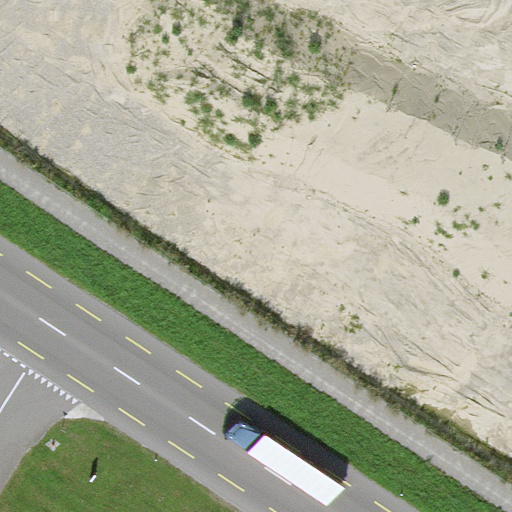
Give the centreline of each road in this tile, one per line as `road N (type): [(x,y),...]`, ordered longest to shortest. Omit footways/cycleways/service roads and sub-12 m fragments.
road 1 (track): [(511,503),(0,167)]
road 2 (primary): [(0,292),(331,511)]
